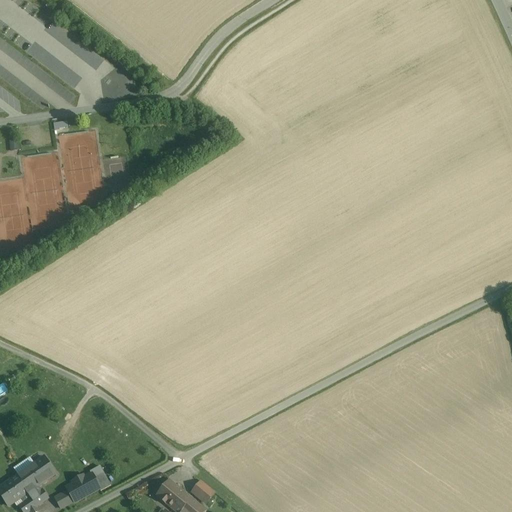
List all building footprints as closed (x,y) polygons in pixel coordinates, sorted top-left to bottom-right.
[(62,123),(54,124),(55,132),(63,131),(62,123)] [(44,458),(31,467),(42,484),(55,475),(44,458)] [(31,467),(0,489),(0,493),(9,507),(21,499),(38,487),(42,484),(31,467)] [(84,476),(74,482),(75,484),(67,488),(75,503),(100,489),(93,474),(85,479),(84,476)] [(206,511),(170,482),(163,490),(165,492),(159,498),(161,499),(160,500),(166,505),(167,504),(175,511),(206,511)] [(215,494),(201,483),(192,493),(206,504),(215,494)] [(38,487),(21,499),(25,503),(41,492),(38,487)] [(25,503),(20,506),(24,511),(29,511),(30,511),(37,511),(39,511),(37,507),(48,499),(43,491),(25,503)]
